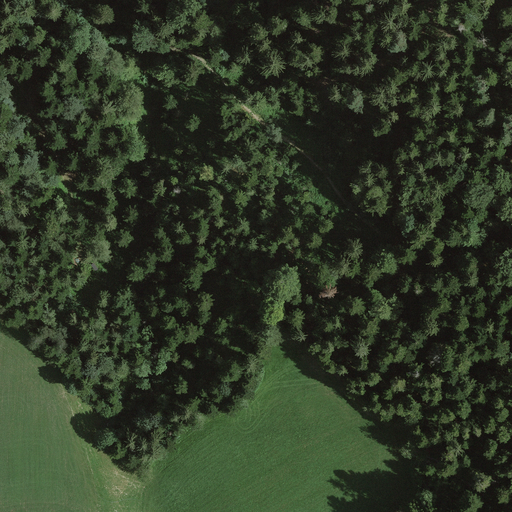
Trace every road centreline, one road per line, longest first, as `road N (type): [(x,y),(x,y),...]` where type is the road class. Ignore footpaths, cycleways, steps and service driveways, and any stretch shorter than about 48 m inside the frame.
road 1 (track): [(102,0),(139,45),(205,58),(392,238),(472,237),(511,223)]
road 2 (track): [(0,61),(71,193)]
